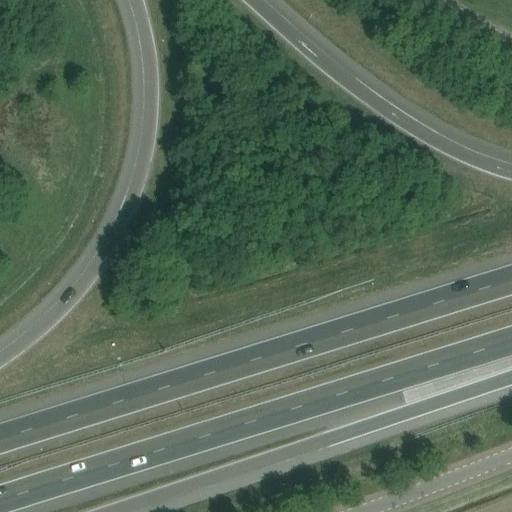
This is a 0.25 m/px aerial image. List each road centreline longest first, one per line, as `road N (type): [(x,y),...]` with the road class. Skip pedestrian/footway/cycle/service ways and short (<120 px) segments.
road 1 (motorway): [(511,280),(0,439)]
road 2 (motorway): [(0,500),(511,342)]
road 3 (motorway): [(104,511),(511,378)]
road 4 (motorway): [(132,0),(149,75),(147,141),(127,216),(97,271),(32,341),(0,363)]
road 5 (motorway): [(511,173),(435,143),(247,0)]
road 6 (unclassified): [(361,511),(511,455)]
